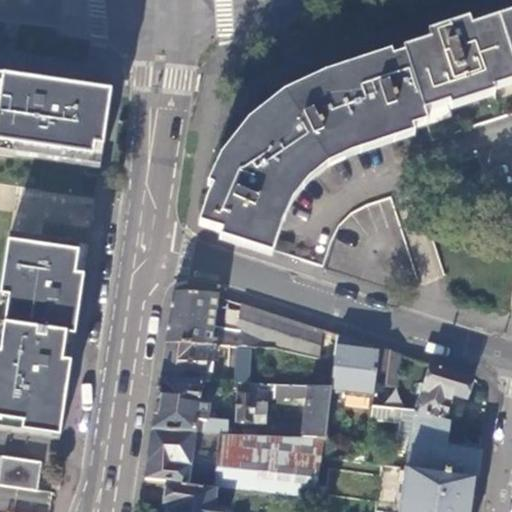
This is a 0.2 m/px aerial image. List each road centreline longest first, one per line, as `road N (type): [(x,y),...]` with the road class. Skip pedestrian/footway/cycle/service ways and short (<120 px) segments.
road 1 (residential): [(139,236),(511,354)]
road 2 (secondary): [(139,236),(103,489)]
road 3 (secondary): [(145,189),(163,156),(176,82),(179,49),(167,12)]
road 4 (secondary): [(167,12),(145,75),(145,189)]
road 5 (residential): [(167,12),(97,17),(0,4)]
